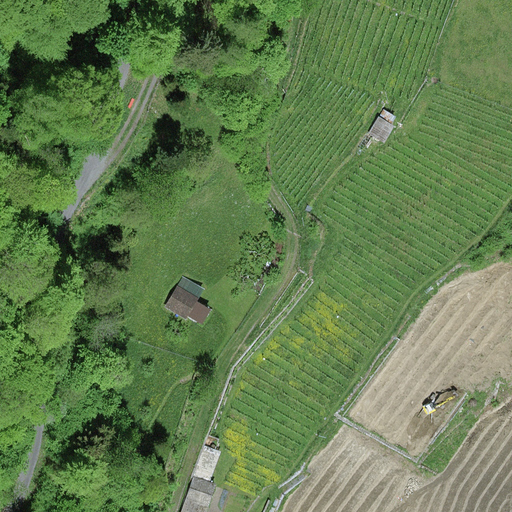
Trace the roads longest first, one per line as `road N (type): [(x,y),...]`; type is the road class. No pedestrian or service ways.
road 1 (track): [(16,511),(43,434),(42,310),(53,259),(144,0)]
road 2 (track): [(173,511),(217,381),(287,263),(291,237),(257,156),(276,79)]
road 3 (track): [(183,0),(146,100),(123,141),(78,188)]
